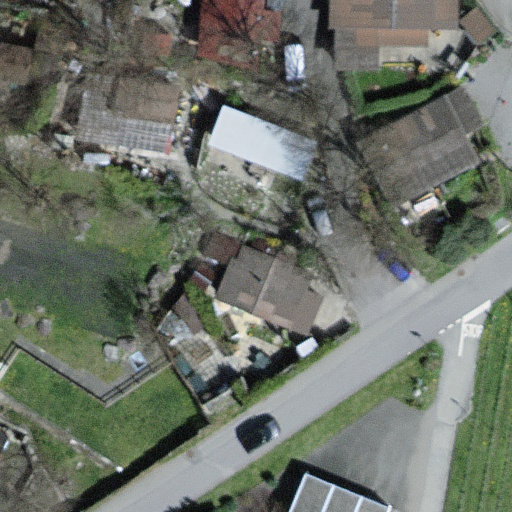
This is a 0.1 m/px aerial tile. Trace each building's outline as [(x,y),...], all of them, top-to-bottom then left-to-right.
[(459,0),(339,0),(339,19),(347,19),(346,38),(353,38),(353,61),(381,62),(382,41),(430,41),(430,24),(459,25),(459,0)] [(465,91),(394,127),(425,188),(480,160),(463,127),(479,119),(465,91)] [(208,135),(235,143),(225,173),(282,191),(305,118),(222,92),(208,135)] [(311,275),(245,248),(226,293),(292,321),(311,275)] [(301,470),(292,511),(379,511),(385,487),(301,470)]
